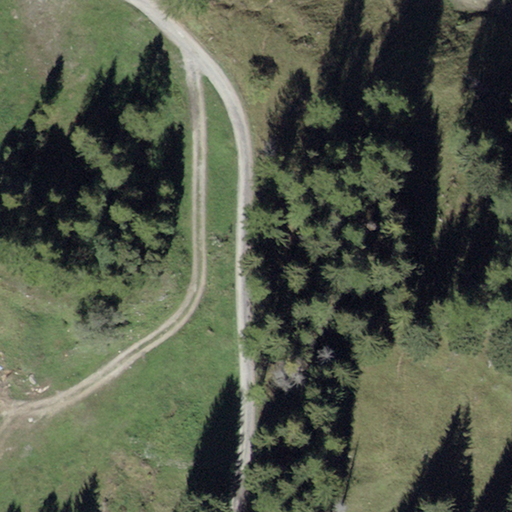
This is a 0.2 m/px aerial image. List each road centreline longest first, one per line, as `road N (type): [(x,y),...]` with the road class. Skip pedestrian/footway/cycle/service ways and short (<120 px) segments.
road 1 (track): [(223,511),(256,181),(220,57),(152,0)]
road 2 (track): [(180,23),(200,85),(201,243),(177,290)]
